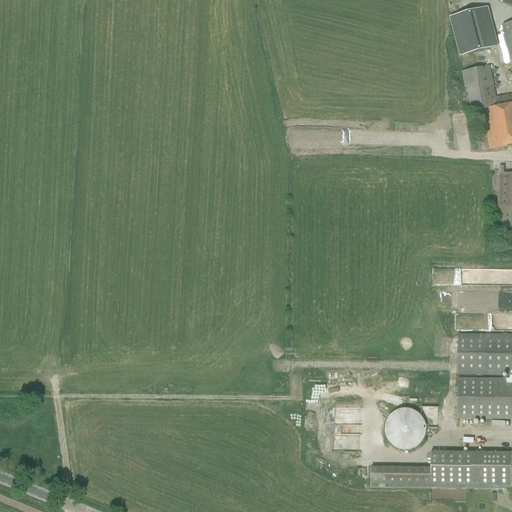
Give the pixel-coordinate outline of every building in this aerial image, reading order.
[(498,47),(488,8),(451,18),(449,18),(459,58),(498,47)] [(511,23),(502,26),(511,62),(511,61),(511,23)] [(490,68),(462,72),(467,99),(462,100),(464,110),(468,109),(468,113),(478,111),(485,149),(486,149),(511,144),(511,94),(496,98),(496,96),(490,68)] [(497,207),(497,209),(501,214),(500,244),(511,244),(511,174),(504,174),(504,167),(499,167),(498,167),(498,174),(497,207)] [(473,307),(473,293),(457,293),(457,307),(473,307)] [(449,316),(449,333),(507,333),(507,317),(495,317),(495,324),(499,324),(499,332),(485,332),(485,318),(475,318),(475,319),(467,319),(467,311),(456,311),(456,316),(449,316)] [(511,335),(458,335),(458,375),(509,376),(511,376),(511,335)] [(509,380),(458,379),(458,420),(511,420),(511,376),(509,376),(509,380)] [(400,450),(405,451),(409,450),(413,449),(417,447),(420,445),(422,441),(424,437),(426,432),(426,428),(424,423),(422,419),(420,415),(416,413),(413,411),(409,410),(405,410),(400,410),(396,412),(392,415),(388,418),(386,422),(385,426),(385,430),(385,434),(386,438),(388,442),(392,446),(396,448),(400,450)] [(329,433),(330,449),(347,449),(346,426),(325,427),(326,433),(329,433)] [(370,469),(370,479),(370,489),(511,490),(511,454),(431,454),(431,469),(370,469)] [(424,502),(459,501),(459,490),(424,490),(424,502)]
